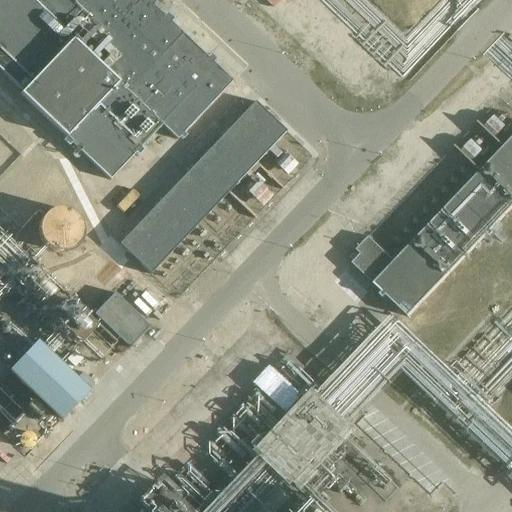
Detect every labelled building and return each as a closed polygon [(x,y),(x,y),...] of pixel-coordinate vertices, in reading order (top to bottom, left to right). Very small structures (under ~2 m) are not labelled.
[(176,140),(232,81),(146,0),(0,0),(0,71),(25,95),(22,98),(109,180),(161,125),(176,140)] [(149,274),(283,131),(252,101),(117,244),(149,274)] [(511,138),(395,262),(368,237),(355,251),(360,255),(351,264),(408,317),(511,207),(511,138)] [(245,186),(260,195),(267,184),(251,175),(245,186)] [(76,231),(76,227),(75,221),(71,214),(69,212),(64,209),(58,208),(50,208),(46,210),(43,213),(40,216),(38,219),(37,224),(37,227),(38,234),(41,240),(47,245),(50,246),(55,247),(60,247),(63,246),(70,242),(72,239),(75,235),(76,231)] [(92,315),(128,349),(149,327),(113,293),(92,315)] [(58,420),(87,390),(35,340),(6,370),(58,420)]
